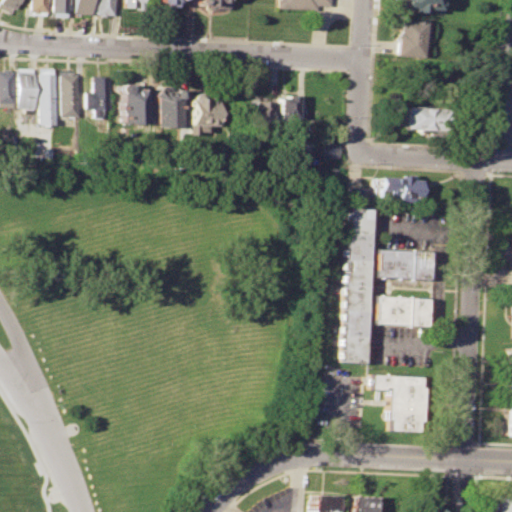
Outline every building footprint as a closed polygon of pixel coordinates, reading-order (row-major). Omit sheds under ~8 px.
[(0,0),(0,5),(10,9),(13,0),(0,0)] [(24,11),(24,0),(42,0),(42,11),(24,11)] [(47,0),(65,0),(65,12),(47,12),(47,0)] [(70,0),(88,0),(88,13),(70,12),(70,0)] [(91,0),(110,0),(110,13),(91,13),(91,0)] [(273,0),(326,0),(326,4),(312,4),(312,9),(273,7),(273,0)] [(390,0),(431,0),(431,8),(424,7),(424,11),(406,10),(406,7),(390,6),(390,0)] [(396,19),(420,20),(418,55),(394,54),(396,19)] [(33,66),(50,67),(49,123),(31,122),(33,66)] [(11,67),(30,67),(28,108),(10,107),(11,67)] [(0,69),(8,70),(7,106),(0,105),(0,69)] [(54,72),(73,73),(72,116),(53,115),(54,72)] [(78,91),(85,91),(86,74),(103,74),(102,109),(96,109),(95,117),(85,117),(85,108),(78,108),(78,91)] [(113,121),(113,91),(111,88),(112,84),(116,82),(120,82),(122,85),(142,86),(141,121),(113,121)] [(146,125),(147,94),(152,88),(155,90),(165,91),(168,88),(171,88),(174,90),(174,93),(172,96),(171,126),(146,125)] [(182,96),(185,93),(189,91),(192,92),(196,94),(197,97),(209,98),(208,124),(203,124),(203,130),(191,129),(191,133),(181,133),(182,96)] [(274,96),(283,96),(283,92),(295,93),(293,127),(273,126),(274,96)] [(248,99),(264,100),(263,127),(241,126),(242,106),(248,106),(248,99)] [(395,105),(443,108),(442,129),(399,127),(399,123),(394,123),(395,105)] [(295,133),(313,133),(313,150),(294,149),(295,133)] [(320,156),(336,157),(337,143),(320,142),(320,156)] [(7,145),(19,145),(18,159),(7,159),(7,145)] [(35,147),(45,147),(44,157),(35,156),(35,147)] [(376,175),(394,176),(394,173),(410,173),(410,178),(421,178),(420,197),(408,196),(408,200),(393,200),(393,196),(386,195),(386,189),(375,188),(376,175)] [(345,186),(359,186),(359,198),(345,198),(345,186)] [(341,206),(364,207),(356,361),(333,360),(341,206)] [(509,244),(511,244),(511,266),(501,266),(502,248),(509,249),(509,244)] [(370,249),(423,251),(422,277),(369,274),(370,249)] [(367,295),(422,297),(421,324),(414,324),(366,321),(367,295)] [(501,346),(511,346),(511,433),(497,433),(501,346)] [(364,373),(413,376),(413,386),(417,386),(415,429),(382,428),(383,418),(379,418),(381,387),(363,386),(364,373)] [(308,511),(334,511),(335,495),(309,494),(308,511)] [(490,511),(491,494),(511,495),(511,511),(490,511)] [(345,511),(371,511),(373,496),(346,495),(345,511)]
